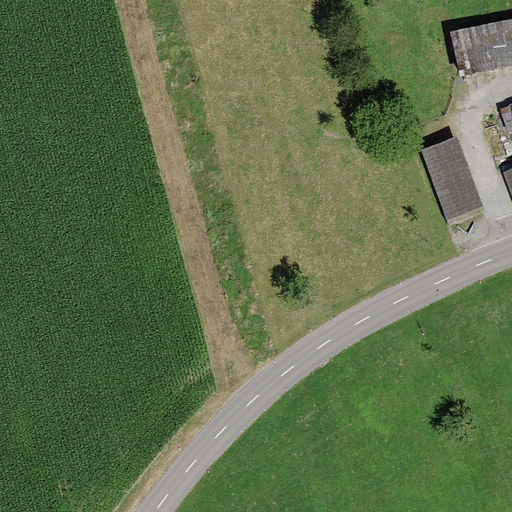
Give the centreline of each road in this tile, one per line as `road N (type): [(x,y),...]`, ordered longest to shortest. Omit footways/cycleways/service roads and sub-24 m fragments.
road 1 (tertiary): [(151,511),(258,393),(335,333),(511,252)]
road 2 (track): [(511,88),(487,95),(474,125),(511,232)]
